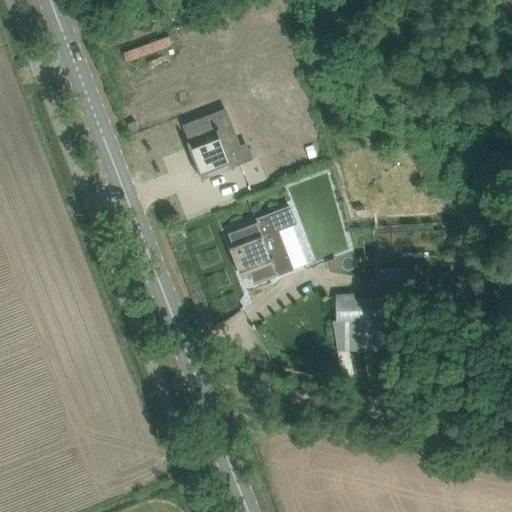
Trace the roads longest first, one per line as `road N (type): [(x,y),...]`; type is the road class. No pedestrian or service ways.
road 1 (tertiary): [(247,511),(50,0)]
road 2 (track): [(511,441),(196,376)]
